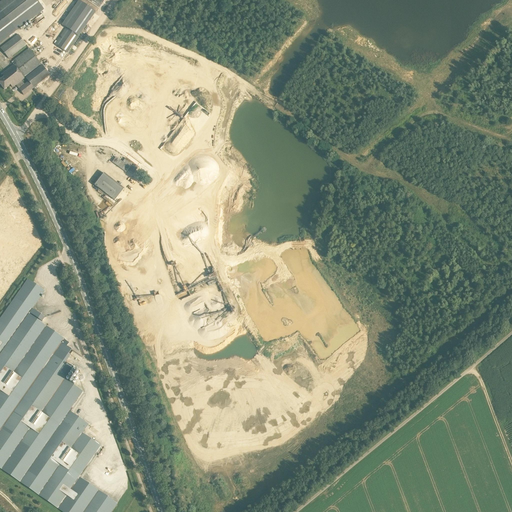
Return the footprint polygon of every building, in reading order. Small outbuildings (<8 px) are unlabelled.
[(0,42),(43,9),(36,0),(3,0),(0,3),(0,42)] [(95,12),(79,1),(62,26),(66,29),(54,45),(67,53),(95,12)] [(18,35),(0,48),(8,59),(26,45),(18,35)] [(139,59),(142,54),(135,50),(132,55),(139,59)] [(41,65),(31,52),(2,74),(4,77),(0,80),(0,84),(4,90),(10,85),(12,87),(16,84),(24,95),(50,75),(42,66),(26,78),(29,83),(25,85),(21,80),(24,78),(29,74),(41,65)] [(81,111),(83,104),(75,102),(73,106),(72,106),(69,113),(75,114),(75,113),(72,112),(74,107),(76,108),(75,109),(81,111)] [(66,147),(63,153),(71,157),(74,151),(66,147)] [(116,157),(112,162),(126,172),(132,163),(126,158),(123,162),(116,157)] [(134,164),(129,171),(133,174),(138,167),(134,164)] [(104,173),(94,185),(115,201),(124,189),(104,173)] [(80,479),(101,448),(82,434),(88,424),(71,412),(85,393),(65,378),(72,368),(65,363),(70,355),(68,354),(71,349),(67,346),(69,343),(41,323),(42,322),(45,317),(33,309),(44,292),(28,280),(0,319),(0,467),(58,507),(64,511),(111,511),(116,504),(80,479)]
